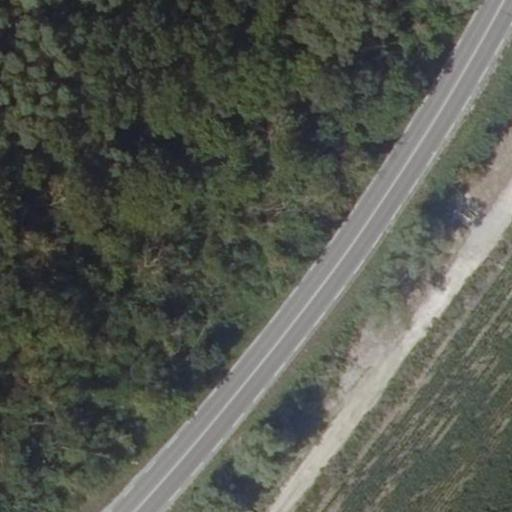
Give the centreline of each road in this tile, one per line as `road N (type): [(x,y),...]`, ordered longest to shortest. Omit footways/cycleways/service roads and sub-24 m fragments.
road 1 (secondary): [(503,0),(332,271),(134,511)]
road 2 (track): [(511,189),(348,441),(284,511)]
